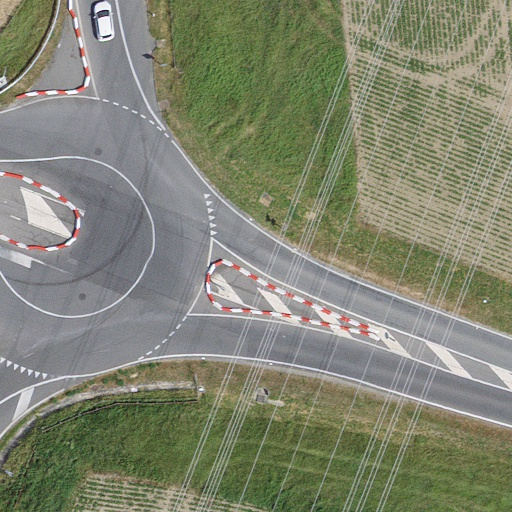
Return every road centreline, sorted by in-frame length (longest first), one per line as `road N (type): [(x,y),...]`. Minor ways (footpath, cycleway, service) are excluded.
road 1 (tertiary): [(383,339),(161,194)]
road 2 (tertiary): [(120,325),(383,339)]
road 3 (motorway): [(140,164),(93,0)]
road 4 (secondary): [(120,325),(149,301),(165,270),(171,229),(161,194)]
road 5 (secondary): [(140,164),(109,142),(72,134),(0,140)]
road 6 (tertiary): [(383,339),(511,382)]
